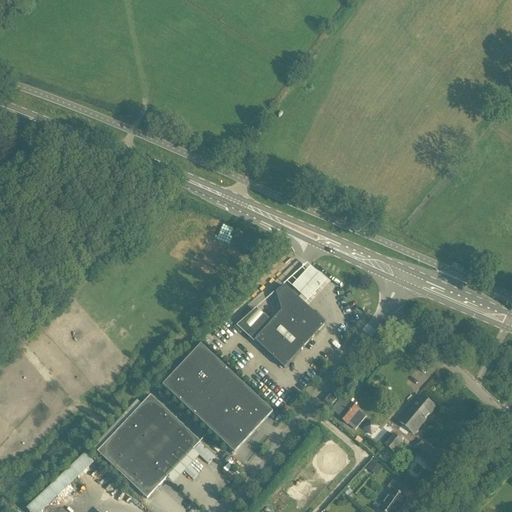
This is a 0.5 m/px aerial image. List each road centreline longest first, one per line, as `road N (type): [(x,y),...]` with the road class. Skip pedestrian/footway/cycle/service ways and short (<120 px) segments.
road 1 (primary): [(406,277),(0,107)]
road 2 (unclassified): [(387,306),(226,511)]
road 3 (unclassified): [(499,412),(387,306)]
road 4 (unclassified): [(431,511),(499,412)]
